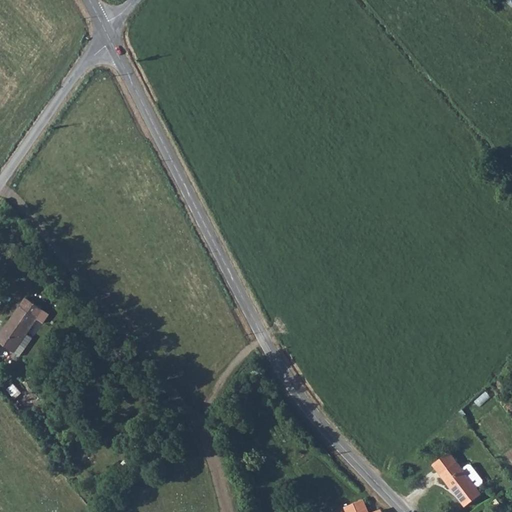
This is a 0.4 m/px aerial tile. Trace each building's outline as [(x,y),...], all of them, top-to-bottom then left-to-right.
[(511,0),(506,0),(501,6),(511,15),(511,0)] [(46,317),(52,309),(28,293),(0,334),(16,345),(20,340),(28,344),(35,332),(29,328),(40,313),(46,317)] [(481,496),(450,454),(433,465),(465,507),(481,496)] [(355,489),(352,484),(346,488),(350,494),(355,489)] [(381,511),(380,511),(368,511),(363,503),(346,511),(381,511)]
